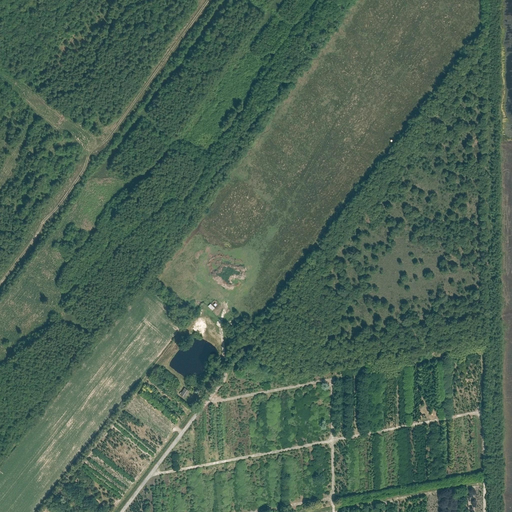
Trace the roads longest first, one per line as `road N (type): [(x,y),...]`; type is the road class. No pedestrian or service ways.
road 1 (track): [(208,0),(0,282)]
road 2 (track): [(255,511),(332,498),(331,440),(147,476)]
road 3 (track): [(477,351),(204,404)]
road 4 (track): [(331,379),(331,440),(483,412)]
road 5 (track): [(333,511),(332,498),(483,470)]
road 6 (track): [(477,351),(483,511)]
road 7 (unclassified): [(204,404),(120,511)]
